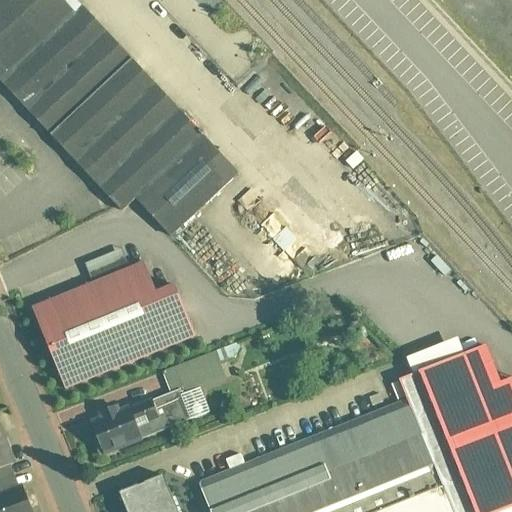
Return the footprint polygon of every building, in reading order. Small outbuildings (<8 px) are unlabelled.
[(0,0),(0,78),(122,210),(132,198),(172,239),(242,172),(127,52),(120,60),(63,0),(0,0)] [(68,392),(198,340),(169,282),(148,293),(138,266),(30,314),(68,392)] [(511,511),(511,412),(486,346),(400,380),(408,400),(199,483),(210,511),(511,511)] [(99,459),(193,421),(181,390),(119,415),(116,407),(99,414),(102,421),(91,426),(96,440),(92,441),(99,459)] [(0,451),(7,449),(13,446),(0,413),(0,451)] [(0,511),(13,511),(37,502),(20,464),(15,467),(7,449),(0,451),(0,511)] [(178,511),(163,475),(119,493),(126,511),(178,511)]
